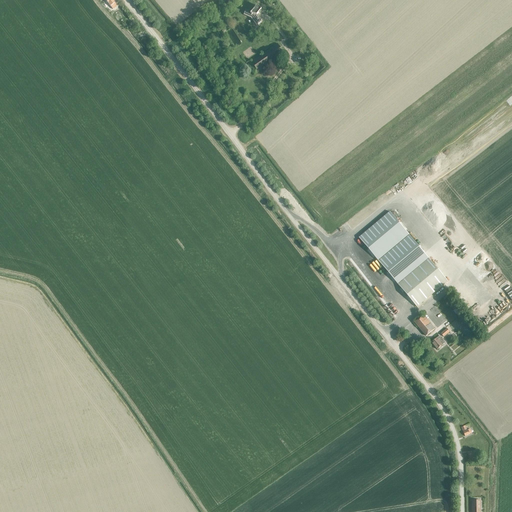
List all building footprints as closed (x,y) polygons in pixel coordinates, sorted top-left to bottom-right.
[(246,10),(244,14),(252,18),(256,24),(261,21),(257,15),(262,9),(258,6),(252,13),(246,10)] [(254,75),(284,53),(277,44),(251,62),(250,60),(246,63),(247,65),(253,65),(256,69),(254,75)] [(395,213),(363,238),(396,282),(428,256),(395,213)] [(397,284),(401,288),(417,307),(448,281),(428,258),(397,284)] [(426,336),(435,329),(423,315),(414,323),(426,336)] [(443,337),(449,332),(446,329),(440,334),(443,337)] [(437,350),(445,343),(439,336),(431,343),(437,350)] [(465,436),(472,433),(470,429),(467,430),(465,426),(461,428),(463,432),(465,436)] [(480,511),(481,501),(472,501),(472,511),(480,511)]
